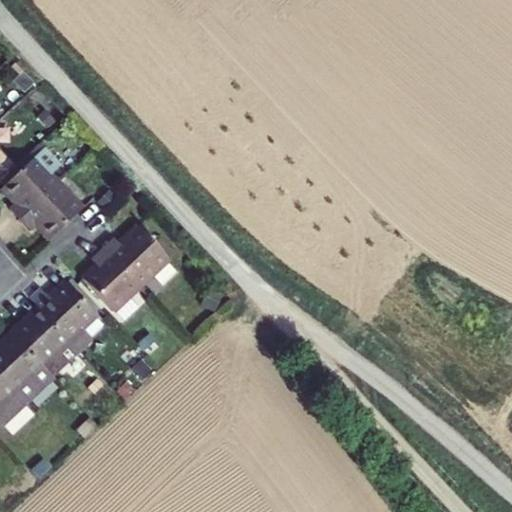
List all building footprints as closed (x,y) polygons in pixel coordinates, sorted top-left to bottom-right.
[(0,184),(0,197),(13,211),(6,218),(17,229),(56,194),(47,185),(57,175),(36,152),(0,184)] [(44,248),(77,217),(56,194),(17,229),(27,240),(33,235),(44,248)] [(111,244),(100,254),(134,293),(164,267),(136,234),(117,250),(111,244)] [(134,293),(100,254),(88,264),(94,271),(78,285),(106,317),(134,293)] [(35,313),(65,346),(76,357),(89,346),(78,335),(93,321),(64,287),(45,304),(36,294),(26,303),(35,313)] [(76,357),(65,346),(35,313),(9,337),(49,382),(76,357)] [(49,382),(9,337),(0,345),(0,381),(23,406),(49,382)] [(0,425),(23,406),(0,381),(0,425)]
